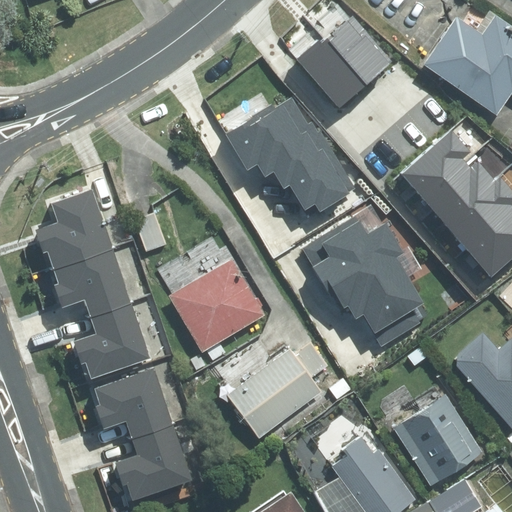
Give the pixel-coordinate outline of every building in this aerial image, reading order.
[(475,29),(456,17),(420,66),(492,118),(510,91),(511,92),(511,29),(485,12),(475,29)] [(466,123),(401,65),(366,108),(377,118),(367,130),(380,140),(367,157),(454,239),(474,203),(429,165),(466,123)] [(295,179),(273,145),(234,169),(256,204),(295,179)] [(338,174),(321,148),(291,169),(300,182),(259,209),(289,253),(343,217),(362,246),(383,232),(342,171),(338,174)] [(164,242),(149,202),(129,210),(144,249),(164,242)] [(157,267),(173,294),(168,297),(201,351),(264,313),(231,259),(223,246),(220,248),(211,234),(157,267)] [(413,271),(400,250),(361,273),(374,294),(413,271)] [(148,303),(96,299),(93,342),(85,341),(81,392),(141,396),(148,303)] [(497,346),(482,328),(447,358),(511,433),(511,432),(511,339),(509,336),(497,346)] [(319,393),(288,349),(224,394),(256,438),(319,393)] [(485,452),(441,388),(385,426),(429,490),(485,452)] [(178,403),(144,397),(138,439),(171,444),(178,403)] [(394,511),(416,497),(353,406),(313,435),(342,475),(311,493),(322,511),(394,511)] [(471,511),(483,505),(466,476),(407,511),(471,511)] [(302,511),(287,488),(250,511),(302,511)] [(501,511),(494,503),(483,511),(501,511)]
